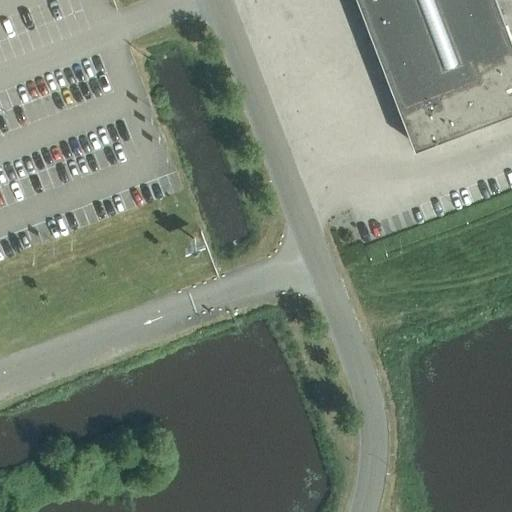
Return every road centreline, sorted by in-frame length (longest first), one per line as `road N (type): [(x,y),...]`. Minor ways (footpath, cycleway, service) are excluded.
road 1 (unclassified): [(359,511),(374,401),(216,0)]
road 2 (unknown): [(511,138),(295,193)]
